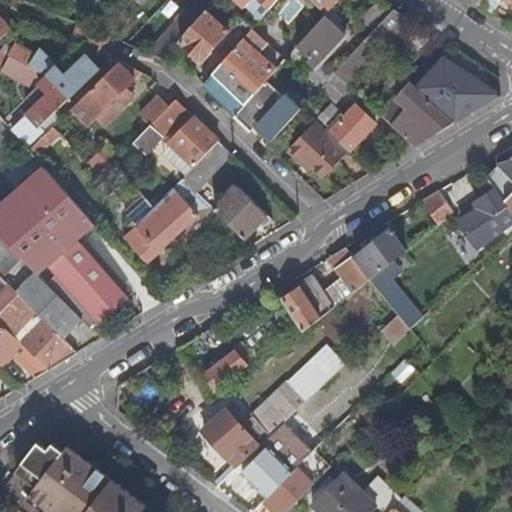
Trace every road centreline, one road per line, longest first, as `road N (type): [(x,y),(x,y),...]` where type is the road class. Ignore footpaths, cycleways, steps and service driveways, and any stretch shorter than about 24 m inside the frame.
road 1 (residential): [(62,386),(328,224)]
road 2 (residential): [(108,48),(153,67),(328,224)]
road 3 (residential): [(328,224),(511,107)]
road 4 (residential): [(223,511),(62,386)]
